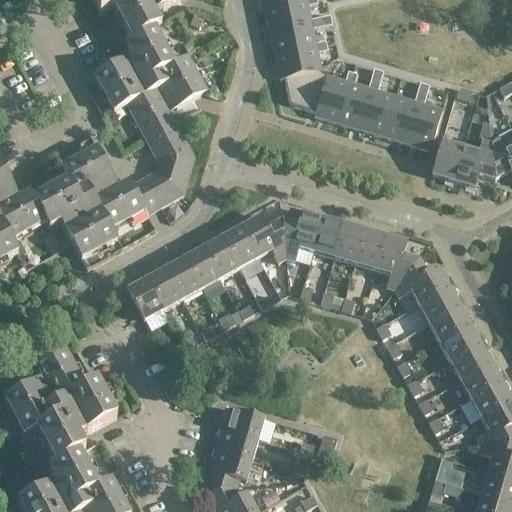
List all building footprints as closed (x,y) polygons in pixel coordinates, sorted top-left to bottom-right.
[(90,0),(99,16),(112,9),(130,43),(155,31),(161,28),(151,10),(159,6),(162,12),(184,0),(90,0)] [(261,0),(264,13),(306,5),(305,0),(261,0)] [(315,0),(305,0),(307,9),(317,7),(315,0)] [(306,5),(264,13),(269,37),(311,28),(310,23),(307,9),(306,5)] [(329,19),(320,21),(322,31),(331,29),(329,19)] [(320,21),(310,23),(312,33),(322,31),(320,21)] [(311,28),(269,37),(274,60),(316,52),(312,33),(311,28)] [(174,66),(155,31),(130,43),(124,47),(131,59),(93,80),(113,115),(125,109),(144,143),(174,127),(164,110),(172,105),(176,111),(206,95),(186,59),(174,66)] [(325,45),(315,47),(317,56),(327,54),(325,45)] [(316,52),(274,60),(279,84),(321,75),(317,56),(316,52)] [(373,73),(370,82),(380,85),(382,76),(373,73)] [(321,75),(279,84),(279,85),(283,84),(288,109),(314,116),(313,120),(314,121),(326,80),(321,75)] [(347,75),(344,85),(354,88),(357,78),(347,75)] [(326,80),(314,121),(337,127),(349,87),(344,85),(326,80)] [(370,82),(367,92),(377,95),(380,85),(370,82)] [(511,96),(511,91),(509,86),(498,93),(503,102),(511,96)] [(349,87),(337,127),(360,134),(372,93),(367,92),(354,88),(349,87)] [(419,87),(416,96),(426,99),(428,89),(419,87)] [(471,96),(457,92),(454,102),(468,106),(471,96)] [(372,93),(360,134),(383,141),(395,100),(372,93)] [(416,96),(413,106),(423,108),(426,99),(416,96)] [(395,100),(383,141),(406,148),(418,107),(395,100)] [(418,107),(406,148),(430,155),(442,114),(418,107)] [(193,162),(174,127),(144,143),(157,166),(154,177),(131,189),(144,213),(147,219),(160,212),(182,200),(193,162)] [(498,141),(490,146),(493,185),(509,177),(511,183),(511,148),(504,153),(498,141)] [(477,156),(463,152),(452,186),(465,190),(464,195),(472,197),(478,180),(493,185),(490,146),(481,143),(477,156)] [(441,146),(431,180),(444,184),(443,188),(451,191),(452,186),(463,152),(441,146)] [(116,189),(96,151),(60,171),(67,184),(32,203),(45,227),(48,233),(66,223),(70,231),(64,235),(80,265),(116,245),(109,232),(144,213),(131,189),(128,183),(116,189)] [(17,203),(0,171),(0,267),(17,258),(10,246),(45,227),(32,203),(23,186),(22,186),(28,197),(17,203)] [(298,229),(281,224),(285,263),(294,266),(297,253),(313,257),(323,223),(310,219),(311,215),(303,212),(302,216),(301,216),(298,229)] [(324,218),(323,223),(313,257),(333,263),(343,229),(331,225),(332,221),(324,218)] [(238,227),(240,231),(257,263),(271,256),(277,267),(285,263),(281,224),(266,232),(260,220),(248,227),(245,223),(238,227)] [(344,224),(343,229),(333,263),(354,269),(364,235),(352,231),(353,227),(344,224)] [(257,263),(240,231),(229,238),(226,234),(219,238),(221,242),(238,273),(257,263)] [(365,231),(364,235),(354,269),(375,275),(385,241),(373,237),(374,233),(365,231)] [(386,237),(385,241),(375,275),(389,279),(386,292),(394,295),(419,264),(403,260),(406,247),(393,243),(394,239),(386,237)] [(238,273),(221,242),(210,248),(207,244),(200,248),(202,252),(219,284),(238,273)] [(219,284),(202,252),(191,258),(189,254),(181,259),(183,262),(201,294),(219,284)] [(201,294),(183,262),(172,269),(170,265),(162,269),(164,273),(182,304),(201,294)] [(427,280),(419,264),(394,295),(398,303),(410,296),(418,310),(449,293),(443,281),(447,279),(443,272),(439,274),(438,273),(427,280)] [(182,304),(164,273),(153,279),(151,275),(143,279),(145,283),(163,315),(182,304)] [(24,275),(18,278),(23,286),(28,283),(24,275)] [(163,315),(145,283),(134,290),(132,286),(125,289),(127,293),(126,294),(143,325),(163,315)] [(302,291),(299,303),(308,306),(312,294),(302,291)] [(453,291),(449,293),(418,310),(429,329),(460,312),(454,300),(457,298),(453,291)] [(323,297),(319,309),(329,312),(333,300),(323,297)] [(256,306),(261,315),(272,308),(267,300),(256,306)] [(344,303),(340,315),(350,318),(354,306),(344,303)] [(238,316),(243,325),(254,319),(249,310),(238,316)] [(464,310),(460,312),(429,329),(439,348),(470,330),(464,319),(468,317),(464,310)] [(219,326),(224,335),(235,329),(230,320),(219,326)] [(384,328),(375,333),(382,344),(390,339),(384,328)] [(474,328),(470,330),(439,348),(450,367),(481,349),(474,338),(478,336),(474,328)] [(200,336),(205,345),(216,339),(211,330),(200,336)] [(181,347),(186,356),(196,350),(192,341),(181,347)] [(394,347),(386,352),(392,363),(401,358),(394,347)] [(485,347),(481,349),(450,367),(460,386),(491,368),(485,357),(489,355),(485,347)] [(161,357),(166,366),(178,360),(173,351),(161,357)] [(34,352),(25,357),(29,364),(38,359),(34,352)] [(83,392),(64,357),(34,374),(44,391),(36,395),(33,389),(3,406),(23,442),(35,435),(55,469),(78,457),(93,448),(84,453),(78,442),(116,421),(96,385),(83,392)] [(405,366),(396,371),(403,382),(411,377),(405,366)] [(495,366),(491,368),(460,386),(471,404),(502,387),(495,376),(499,373),(495,366)] [(416,385),(407,390),(413,401),(422,396),(416,385)] [(506,385),(502,387),(471,404),(481,424),(511,406),(511,405),(506,395),(510,392),(506,385)] [(426,404),(417,409),(423,420),(432,415),(426,404)] [(511,406),(481,424),(488,436),(476,443),(480,451),(511,448),(511,432),(511,431),(511,406)] [(226,420),(222,434),(257,444),(263,423),(228,413),(224,412),(222,419),(226,420)] [(437,423),(428,428),(434,439),(443,434),(437,423)] [(220,441),(216,455),(251,465),(257,444),(222,434),(218,433),(216,440),(220,441)] [(322,440),(316,461),(329,465),(336,444),(322,440)] [(298,456),(311,460),(313,450),(301,447),(298,456)] [(511,448),(480,451),(478,459),(491,463),(487,478),(511,485),(511,448)] [(214,462),(204,496),(234,494),(237,484),(245,487),(251,465),(216,455),(212,454),(210,460),(214,462)] [(97,492),(78,457),(55,469),(18,490),(18,491),(49,474),(58,491),(51,495),(47,489),(7,511),(6,511),(9,511),(18,507),(20,511),(124,511),(110,485),(97,492)] [(451,467),(441,464),(434,485),(444,488),(480,499),(511,508),(511,485),(487,478),(482,493),(460,487),(463,478),(449,473),(451,467)] [(292,477),(305,481),(308,471),(295,467),(292,477)] [(444,488),(434,485),(431,497),(440,500),(444,488)] [(445,489),(443,497),(461,503),(463,494),(445,489)] [(239,502),(234,494),(204,496),(212,511),(253,511),(246,498),(239,502)] [(511,511),(511,508),(480,499),(476,511),(511,511)] [(311,511),(316,509),(312,501),(300,507),(303,511),(311,511)]
